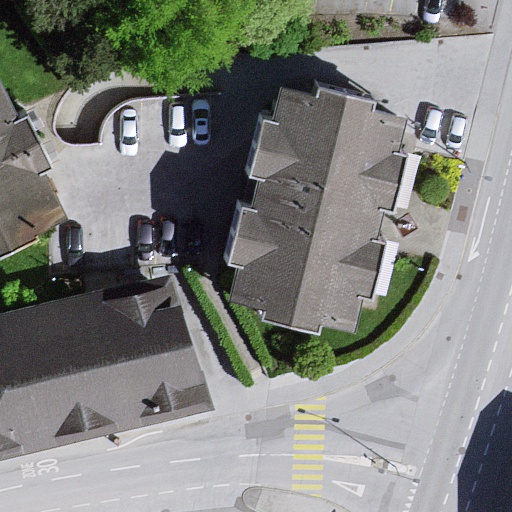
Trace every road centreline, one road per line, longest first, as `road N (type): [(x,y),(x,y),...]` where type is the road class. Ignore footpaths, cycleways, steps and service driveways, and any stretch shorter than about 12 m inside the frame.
road 1 (residential): [(0,488),(255,452),(403,465),(464,482)]
road 2 (primary): [(511,321),(464,482)]
